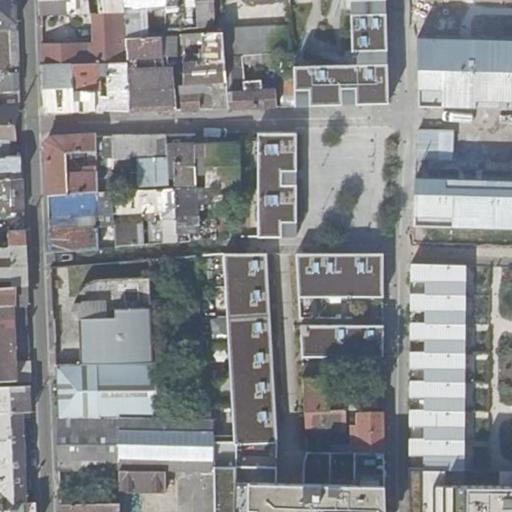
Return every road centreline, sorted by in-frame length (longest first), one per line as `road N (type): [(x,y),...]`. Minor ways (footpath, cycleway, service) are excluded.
road 1 (residential): [(401,0),(399,511)]
road 2 (unknown): [(259,235),(402,258)]
